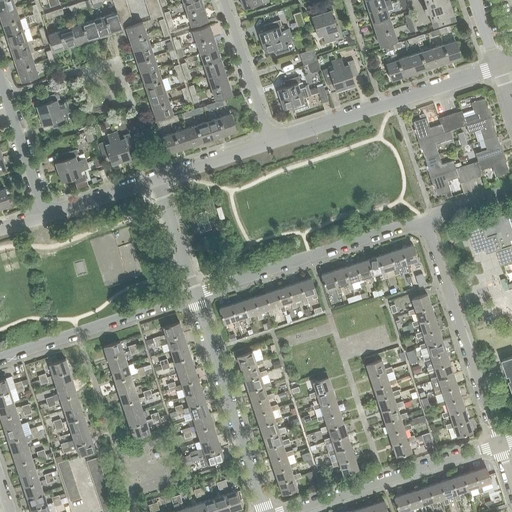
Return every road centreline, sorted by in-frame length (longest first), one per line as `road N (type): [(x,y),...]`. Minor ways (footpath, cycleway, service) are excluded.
road 1 (residential): [(193,296),(425,218)]
road 2 (residential): [(425,218),(498,445)]
road 3 (residential): [(270,139),(496,66)]
road 4 (residential): [(263,511),(193,296)]
road 5 (residential): [(285,511),(498,445)]
road 6 (residential): [(0,360),(193,296)]
road 7 (residential): [(270,139),(223,0)]
road 8 (residential): [(44,215),(0,79)]
road 9 (residential): [(193,296),(157,179)]
